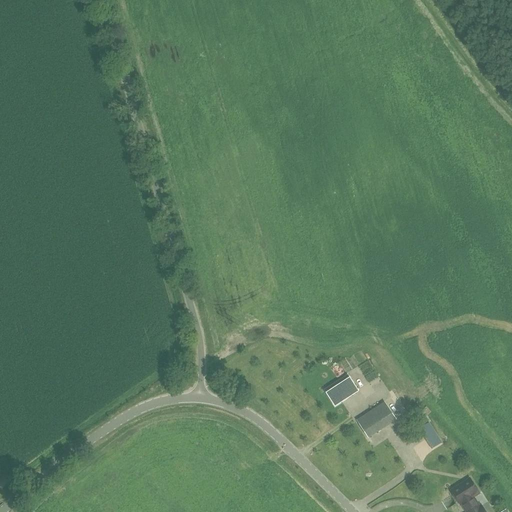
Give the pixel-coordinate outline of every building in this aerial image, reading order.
[(344,376),(322,390),(333,405),(354,391),(344,376)] [(357,420),(369,438),(397,420),(385,402),(357,420)] [(418,417),(413,420),(418,427),(428,420),(424,415),(419,418),(418,417)] [(425,427),(430,439),(439,436),(434,423),(425,427)] [(479,493),(470,479),(452,491),(461,505),(462,504),(467,511),(485,511),(482,506),(480,507),(473,497),(479,493)]
